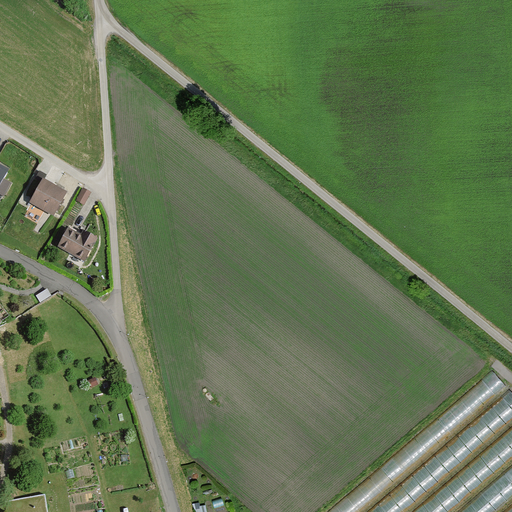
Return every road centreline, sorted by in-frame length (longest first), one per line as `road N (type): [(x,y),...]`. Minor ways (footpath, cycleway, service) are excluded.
road 1 (track): [(100,14),(511,348)]
road 2 (track): [(109,193),(100,14)]
